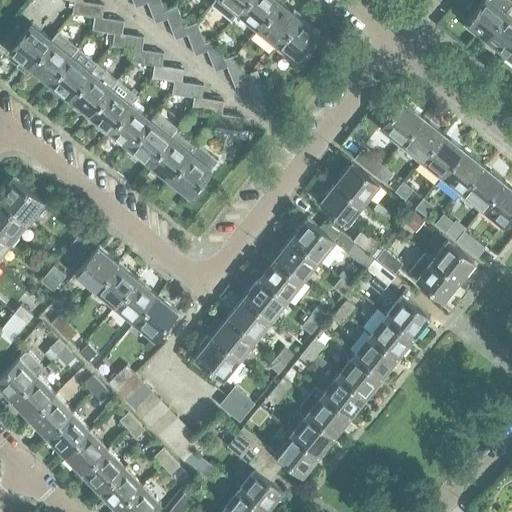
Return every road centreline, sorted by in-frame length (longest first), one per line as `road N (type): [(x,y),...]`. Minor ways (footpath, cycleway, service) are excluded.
road 1 (residential): [(203,276),(230,262),(402,43)]
road 2 (residential): [(203,276),(173,261),(9,130)]
road 3 (residential): [(511,133),(402,43)]
